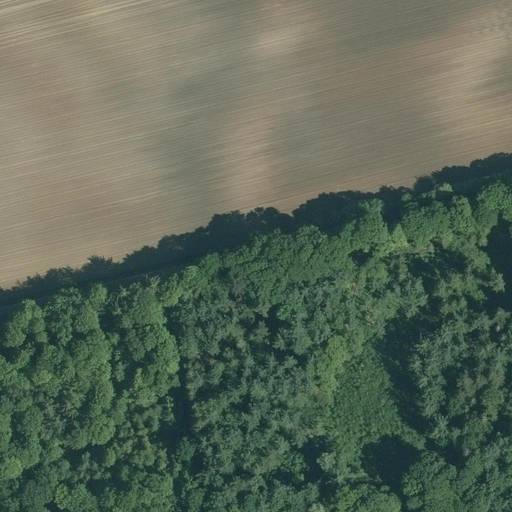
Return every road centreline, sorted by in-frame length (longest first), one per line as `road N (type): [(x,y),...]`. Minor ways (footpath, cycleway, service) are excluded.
road 1 (unclassified): [(0,309),(511,183)]
road 2 (track): [(213,511),(157,267)]
road 3 (track): [(511,422),(313,511)]
